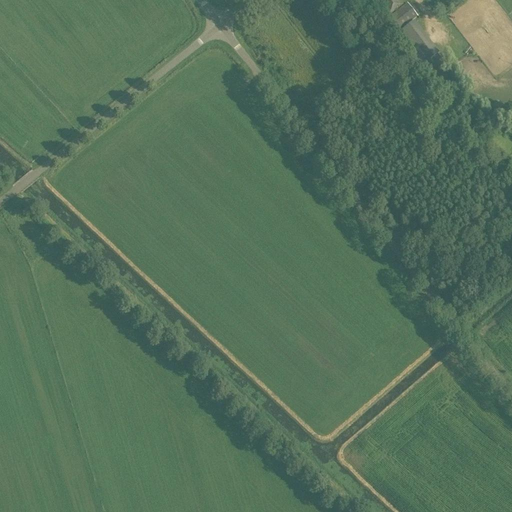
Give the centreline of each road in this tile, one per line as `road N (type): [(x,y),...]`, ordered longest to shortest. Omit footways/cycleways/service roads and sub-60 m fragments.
road 1 (unclassified): [(511,391),(220,24)]
road 2 (unclassified): [(0,208),(220,24)]
